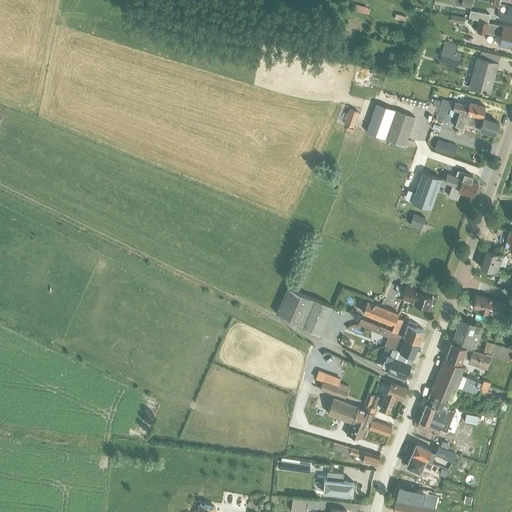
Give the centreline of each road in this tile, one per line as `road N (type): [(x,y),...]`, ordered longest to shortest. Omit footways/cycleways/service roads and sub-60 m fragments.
road 1 (residential): [(379,511),(458,280)]
road 2 (residential): [(458,280),(511,119)]
road 3 (track): [(0,429),(167,453)]
